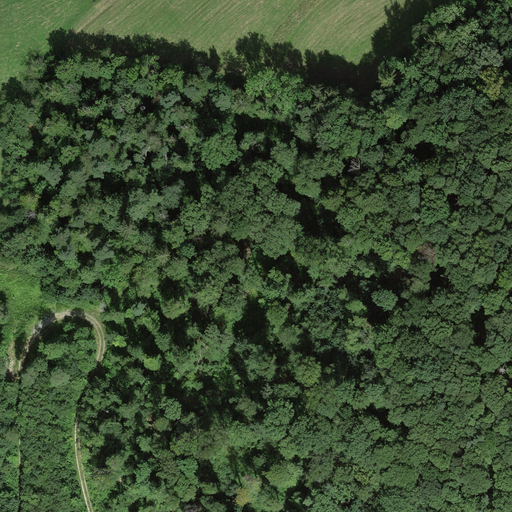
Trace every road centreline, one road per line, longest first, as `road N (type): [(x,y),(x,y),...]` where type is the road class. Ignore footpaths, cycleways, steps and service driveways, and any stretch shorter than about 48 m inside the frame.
road 1 (track): [(89,313),(149,265),(253,117),(274,123),(282,145),(263,267),(221,384),(217,425),(260,511)]
road 2 (track): [(16,511),(20,367),(51,319),(76,311),(96,318),(102,331),(77,434),(90,511)]
road 3 (track): [(346,116),(413,49),(486,0)]
